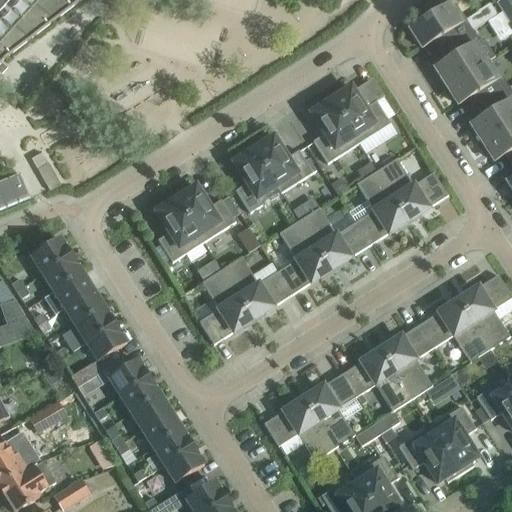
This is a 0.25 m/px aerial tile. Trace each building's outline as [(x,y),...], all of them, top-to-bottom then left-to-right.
[(0,0),(0,64),(5,60),(82,0),(0,0)] [(420,24),(410,31),(416,42),(422,50),(424,48),(431,44),(438,53),(472,32),(466,21),(455,4),(450,8),(445,0),(431,0),(415,17),(420,24)] [(502,13),(511,6),(511,3),(509,0),(500,0),(496,3),(502,13)] [(438,68),(435,70),(440,78),(446,88),(485,63),(494,58),(482,40),(479,42),(472,32),(438,53),(445,64),(438,68)] [(485,63),(446,88),(453,98),(458,107),(461,105),(471,98),(489,87),(495,97),(509,88),(502,78),(497,81),(485,63)] [(474,125),(471,127),(476,135),(482,145),(511,126),(511,93),(509,88),(495,97),(502,107),(474,125)] [(341,90),(328,98),(359,146),(390,126),(376,103),(364,110),(351,89),(344,94),(341,90)] [(324,136),(313,143),(327,166),(359,146),(328,98),(315,107),(317,111),(310,115),(324,136)] [(511,126),(482,145),(489,155),(494,163),(497,161),(504,157),(511,167),(511,166),(511,126)] [(298,153),(287,160),(273,139),(266,143),(264,139),(250,148),(276,189),(281,196),(316,173),(308,161),(305,163),(298,153)] [(262,208),(258,201),(276,189),(250,148),(237,156),(240,160),(233,165),(246,186),(235,193),(249,216),(262,208)] [(433,175),(413,188),(396,161),(376,174),(408,223),(409,222),(410,223),(419,218),(418,217),(447,198),(433,175)] [(376,174),(356,187),(373,213),(355,225),(369,248),(397,230),(398,231),(407,226),(406,225),(408,223),(376,174)] [(0,183),(0,211),(29,199),(19,175),(0,183)] [(186,189),(173,197),(203,245),(235,225),(221,202),(209,210),(196,188),(189,193),(186,189)] [(157,242),(172,265),(203,245),(173,197),(160,205),(162,209),(155,214),(169,235),(157,242)] [(355,225),(335,237),(318,211),(299,223),(330,273),(332,272),(333,273),(341,267),(341,266),(369,248),(355,225)] [(299,223),(279,236),(296,263),(277,275),(292,297),(320,279),(321,280),(329,275),(328,274),(330,273),(299,223)] [(246,252),(256,248),(250,231),(239,235),(246,252)] [(60,241),(31,259),(43,277),(71,259),(60,241)] [(71,259),(43,277),(54,294),(82,276),(71,259)] [(277,275),(258,287),(241,260),(221,273),(253,322),(254,321),(255,322),(264,317),(263,316),(292,297),(277,275)] [(201,285),(218,312),(199,324),(213,347),(242,329),(243,330),(252,324),(251,323),(253,322),(221,273),(201,285)] [(82,276),(54,294),(65,311),(93,293),(82,276)] [(459,300),(460,301),(458,302),(490,352),(510,339),(493,313),(511,300),(498,277),(468,296),(468,295),(459,300)] [(11,287),(16,294),(24,289),(19,281),(11,287)] [(16,294),(20,301),(29,296),(24,289),(16,294)] [(93,293),(65,311),(76,328),(104,310),(93,293)] [(470,364),(490,352),(458,302),(456,304),(456,303),(447,308),(448,309),(420,327),(434,350),(453,338),(470,364)] [(76,328),(67,334),(78,351),(87,346),(115,328),(104,310),(76,328)] [(46,323),(42,315),(33,321),(38,328),(46,323)] [(26,323),(0,331),(0,349),(35,337),(26,323)] [(38,328),(42,336),(51,330),(46,323),(38,328)] [(434,350),(420,327),(391,345),(390,344),(381,350),(382,351),(381,352),(412,401),(432,388),(415,362),(434,350)] [(115,328),(87,346),(98,363),(92,367),(98,376),(122,361),(116,352),(126,345),(115,328)] [(63,350),(55,355),(60,363),(68,357),(63,350)] [(392,414),(412,401),(381,352),(379,353),(378,352),(369,357),(370,358),(342,376),(357,399),(376,387),(392,414)] [(98,376),(96,378),(101,386),(109,381),(110,382),(120,399),(149,381),(137,363),(127,369),(122,361),(98,376)] [(357,399),(342,376),(313,395),(312,394),(304,399),(305,400),(303,401),(335,450),(355,438),(338,411),(357,399)] [(433,407),(459,390),(451,377),(425,393),(433,407)] [(149,381),(120,399),(131,416),(160,398),(149,381)] [(511,389),(510,387),(492,398),(488,392),(476,400),(490,422),(501,415),(511,431),(511,389)] [(160,398),(131,416),(142,433),(171,415),(160,398)] [(0,424),(10,419),(0,401),(0,424)] [(315,463),(335,450),(303,401),(301,402),(301,401),(292,407),(293,408),(264,426),(278,449),(298,436),(315,463)] [(59,404),(30,421),(38,436),(67,419),(59,404)] [(475,432),(461,409),(430,429),(460,477),(473,469),(471,464),(478,460),(464,439),(475,432)] [(102,410),(93,416),(98,423),(107,418),(102,410)] [(392,414),(374,426),(380,437),(399,425),(392,414)] [(171,415),(142,433),(153,450),(182,432),(171,415)] [(374,426),(355,438),(362,448),(380,437),(374,426)] [(447,485),(460,477),(430,429),(398,449),(412,472),(424,465),(437,486),(444,481),(447,485)] [(182,432),(153,450),(164,468),(192,450),(182,432)] [(124,445),(119,437),(111,443),(115,450),(124,445)] [(4,445),(0,447),(0,485),(25,470),(38,461),(27,443),(9,453),(4,445)] [(115,450),(120,457),(129,452),(124,445),(115,450)] [(192,450),(164,468),(175,485),(204,467),(192,450)] [(356,485),(373,511),(396,511),(400,509),(387,488),(398,481),(383,458),(371,466),(375,473),(356,485)] [(304,467),(299,460),(293,465),(297,471),(304,467)] [(25,470),(0,485),(0,490),(13,511),(19,511),(32,504),(39,500),(37,497),(55,485),(42,464),(40,465),(38,461),(25,470)] [(141,471),(132,477),(137,484),(146,479),(141,471)] [(65,511),(89,496),(80,482),(55,499),(62,511),(65,511)] [(211,511),(227,503),(215,485),(187,503),(192,511),(211,511)] [(373,511),(356,485),(337,497),(333,491),(320,498),(329,511),(373,511)] [(148,502),(143,505),(147,511),(148,511),(157,507),(152,499),(148,502)] [(157,507),(148,511),(172,511),(176,510),(169,500),(169,499),(157,507)] [(232,511),(227,503),(211,511),(232,511)]
